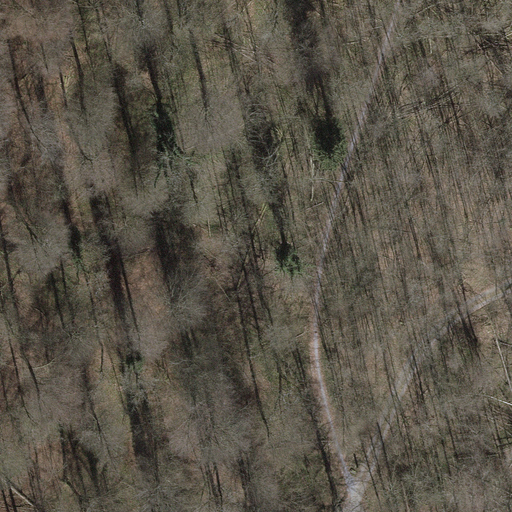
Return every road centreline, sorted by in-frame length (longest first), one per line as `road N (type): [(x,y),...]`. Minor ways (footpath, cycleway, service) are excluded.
road 1 (track): [(357,496),(314,372),(314,315),(328,228),(398,0)]
road 2 (track): [(511,287),(471,304),(416,350),(357,496)]
